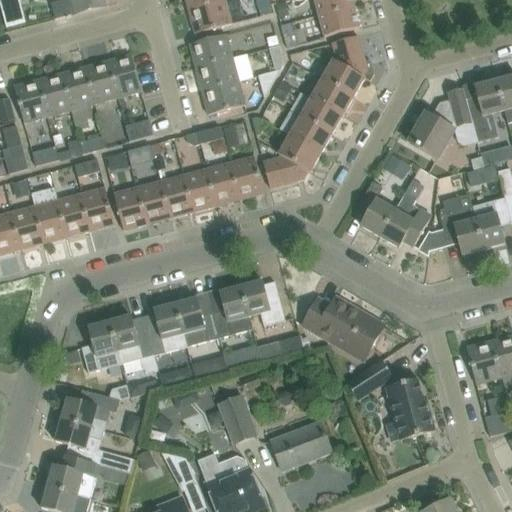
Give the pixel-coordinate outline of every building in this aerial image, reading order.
[(67,0),(67,1),(51,5),(55,20),(72,16),(72,17),(106,7),(103,0),(67,0)] [(185,0),(189,12),(226,2),(224,0),(185,0)] [(353,8),(351,0),(314,0),(319,17),(353,8)] [(189,12),(195,36),(232,26),(226,2),(189,12)] [(286,4),(276,6),(279,18),(289,16),(286,4)] [(271,6),(259,9),(261,18),(273,15),(271,8),(271,7),(271,6)] [(359,29),(353,8),(319,17),(324,39),(359,29)] [(22,11),(2,16),(6,30),(26,25),(22,11)] [(209,41),(190,46),(196,70),(232,60),(232,59),(226,37),(209,41)] [(276,37),(267,40),(269,48),(278,46),(276,37)] [(365,80),(370,83),(374,76),(367,72),(367,71),(358,38),(332,45),(337,65),(365,80)] [(269,49),(275,72),(280,71),(284,64),(279,47),(269,49)] [(196,70),(202,93),(239,83),(239,82),(253,78),(247,55),(232,59),(232,60),(196,70)] [(131,57),(108,63),(118,100),(141,93),(131,57)] [(297,73),(313,80),(320,64),(304,57),(297,73)] [(487,79),(511,74),(511,59),(484,64),(487,79)] [(85,69),(94,106),(118,100),(108,63),(85,69)] [(323,81),(354,99),(365,80),(337,65),(338,65),(333,63),(323,80),(323,81)] [(85,69),(61,76),(71,112),(94,106),(85,69)] [(259,77),(265,98),(280,71),(275,72),(259,77)] [(61,76),(38,82),(48,119),(71,112),(61,76)] [(504,113),(505,113),(508,125),(511,124),(511,78),(496,83),(504,113)] [(323,81),(312,100),(343,118),(354,99),(323,81)] [(38,82),(14,88),(24,125),(48,119),(38,82)] [(245,107),(239,83),(202,93),(209,117),(228,112),(245,107)] [(282,83),(273,98),(283,104),(292,89),(282,83)] [(480,106),(468,109),(473,127),(477,144),(499,138),(496,128),(493,116),(504,113),(496,83),(475,89),(480,106)] [(426,115),(409,144),(426,154),(438,161),(455,132),(473,127),(468,109),(463,92),(448,96),(450,102),(440,105),(432,119),(426,115)] [(10,100),(0,102),(0,112),(3,125),(16,121),(10,100)] [(332,137),(343,118),(312,100),(301,119),(332,137)] [(270,104),(266,111),(271,113),(274,107),(270,104)] [(267,124),(260,118),(258,118),(252,120),(256,137),(260,136),(267,124)] [(321,156),(332,137),(301,119),(290,138),(321,156)] [(149,122),(130,127),(125,128),(130,143),(153,137),(149,122)] [(243,125),(223,130),(228,150),(234,148),(232,141),(246,137),(243,125)] [(3,151),(3,152),(22,147),(16,127),(3,130),(8,150),(3,151)] [(226,149),(225,145),(221,129),(199,135),(203,155),(226,149)] [(53,147),(65,143),(60,130),(48,134),(53,147)] [(200,147),(198,135),(186,138),(187,144),(194,148),(200,147)] [(83,156),(107,150),(103,138),(80,144),(83,156)] [(290,138),(279,157),(308,174),(310,175),(321,156),(290,138)] [(22,147),(3,152),(10,175),(28,170),(22,147)] [(511,150),(511,147),(480,155),(481,159),(483,168),(496,165),(508,162),(511,160),(511,150)] [(55,148),(33,154),(36,168),(59,162),(55,148)] [(56,148),(55,148),(59,162),(74,158),(72,150),(58,153),(56,148)] [(139,149),(128,152),(131,165),(142,162),(142,161),(139,150),(139,149)] [(125,155),(117,157),(121,170),(128,168),(125,155)] [(388,155),(382,166),(385,167),(383,171),(402,182),(411,167),(391,156),(391,157),(388,155)] [(171,220),(194,214),(184,178),(167,182),(164,170),(166,170),(163,159),(160,159),(159,156),(153,157),(161,184),(171,220)] [(304,181),(308,174),(279,157),(283,159),(263,165),(265,171),(270,190),(304,181)] [(231,165),(241,202),(264,195),(259,176),(254,159),(231,165)] [(481,159),(471,162),(473,172),(484,169),(483,168),(481,159)] [(75,166),(78,178),(101,172),(97,160),(75,166)] [(217,208),(241,202),(231,165),(208,171),(217,208)] [(511,178),(510,170),(498,173),(505,200),(511,225),(511,224),(511,178)] [(184,178),(194,214),(217,208),(208,171),(184,178)] [(477,172),(466,175),(470,189),(481,186),(477,172)] [(26,182),(12,185),(16,200),(30,197),(26,182)] [(147,226),(171,220),(161,184),(138,190),(147,226)] [(370,212),(361,228),(380,239),(395,212),(376,201),(383,190),(372,184),(359,206),(370,212)] [(55,189),(31,195),(35,208),(45,245),(68,239),(58,202),(56,193),(55,189)] [(91,233),(115,227),(105,190),(82,196),(91,233)] [(138,190),(114,196),(124,232),(147,226),(138,190)] [(483,251),(472,209),(473,208),(469,195),(443,202),(445,210),(440,211),(441,217),(440,217),(443,231),(430,235),(428,233),(417,252),(428,259),(429,254),(443,250),(441,244),(457,239),(462,257),(483,251)] [(81,196),(58,202),(68,239),(91,233),(82,196),(81,196)] [(395,212),(380,239),(399,250),(403,244),(413,250),(431,218),(413,207),(416,202),(405,196),(395,212)] [(505,200),(473,208),(472,209),(483,251),(505,246),(500,228),(511,225),(505,200)] [(21,251),(45,245),(35,208),(12,214),(21,251)] [(0,217),(0,256),(21,251),(12,214),(0,217)] [(263,283),(241,289),(249,319),(261,316),(264,328),(285,323),(284,317),(279,297),(275,284),(264,287),(263,283)] [(252,331),(249,319),(241,289),(220,294),(221,298),(209,301),(220,340),(221,346),(226,345),(224,339),(232,337),(252,331)] [(303,327),(330,343),(333,339),(362,356),(379,327),(384,329),(385,327),(336,299),(331,308),(318,300),(308,318),(303,327)] [(197,300),(176,306),(187,349),(220,340),(209,301),(198,304),(197,300)] [(155,316),(144,319),(147,332),(154,358),(187,349),(176,306),(154,312),(155,316)] [(131,318),(110,324),(118,354),(121,366),(141,361),(143,371),(149,374),(158,372),(154,358),(147,332),(144,319),(132,322),(131,318)] [(93,347),(82,350),(89,375),(108,370),(110,369),(121,366),(118,354),(110,324),(89,329),(93,347)] [(263,330),(250,333),(255,358),(268,355),(263,330)] [(299,337),(279,343),(283,357),(303,351),(303,350),(300,341),(299,337)] [(511,337),(490,343),(500,380),(511,376),(511,337)] [(308,339),(300,341),(303,350),(310,348),(308,339)] [(490,343),(466,349),(476,386),(500,380),(490,343)] [(78,352),(67,355),(69,366),(81,363),(78,352)] [(358,402),(376,390),(393,379),(382,362),(366,373),(347,385),(358,402)] [(191,368),(171,373),(175,386),(195,380),(191,368)] [(427,414),(418,380),(398,385),(386,389),(395,422),(386,425),(391,444),(400,441),(400,442),(435,433),(430,413),(427,414)] [(137,384),(127,387),(130,399),(140,396),(138,387),(137,384)] [(62,422),(104,433),(107,423),(110,413),(117,415),(120,402),(82,392),(79,403),(68,400),(62,422)] [(212,394),(193,400),(201,427),(220,422),(212,394)] [(234,446),(256,437),(241,398),(219,407),(234,446)] [(511,432),(507,413),(504,414),(485,419),(490,439),(511,432)] [(161,432),(168,422),(160,417),(153,426),(161,432)] [(56,443),(85,451),(89,439),(102,443),(104,433),(62,422),(56,443)] [(308,460),(330,452),(331,455),(332,455),(325,436),(320,425),(272,444),(283,473),(310,463),(308,460)] [(126,428),(123,436),(137,440),(139,432),(126,428)] [(134,462),(94,450),(90,465),(99,467),(100,466),(130,475),(134,462)] [(149,451),(136,457),(141,469),(155,463),(149,451)] [(206,485),(215,507),(216,511),(256,511),(265,509),(250,473),(248,473),(244,463),(237,461),(220,468),(215,456),(197,463),(206,485)] [(48,488),(90,500),(94,489),(99,467),(90,465),(65,458),(62,469),(53,467),(48,488)] [(199,511),(207,509),(197,484),(195,485),(190,472),(179,476),(184,489),(193,511),(199,511)] [(87,511),(90,500),(48,488),(42,510),(50,511),(87,511)] [(159,511),(187,511),(181,497),(157,507),(159,511)] [(454,511),(449,500),(426,511),(454,511)]
